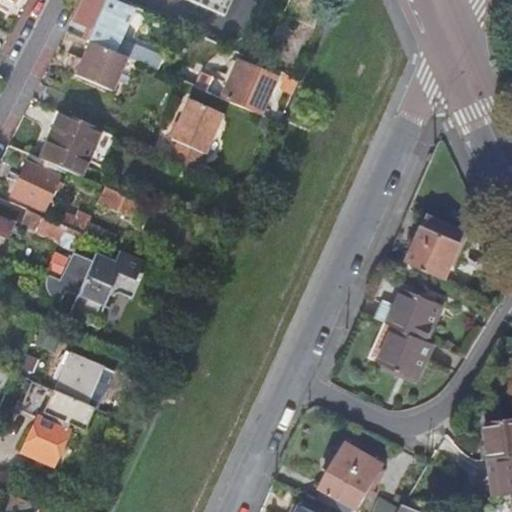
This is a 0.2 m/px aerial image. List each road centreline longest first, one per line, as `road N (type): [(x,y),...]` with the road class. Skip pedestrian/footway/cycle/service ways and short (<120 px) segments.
road 1 (residential): [(287,379),(452,31)]
road 2 (residential): [(511,307),(450,404),(418,424),(386,426),(287,379)]
road 3 (secondary): [(452,31),(511,165)]
road 4 (residential): [(229,511),(287,379)]
road 5 (residential): [(0,113),(58,0)]
